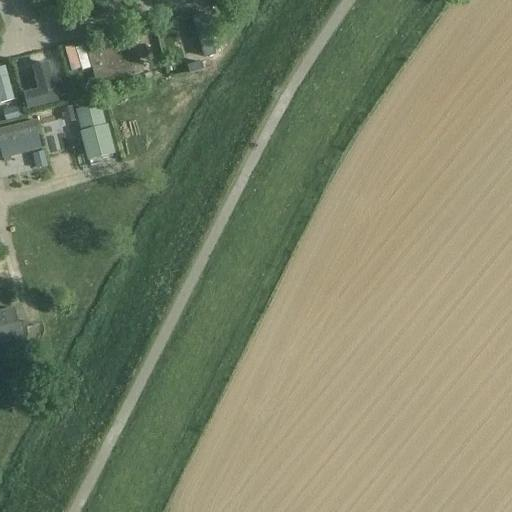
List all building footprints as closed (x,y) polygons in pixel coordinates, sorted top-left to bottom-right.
[(208,15),(193,19),(204,57),(219,52),(208,15)] [(142,73),(133,40),(87,53),(96,86),(142,73)] [(56,103),(46,63),(31,67),(37,90),(23,93),(27,110),(56,103)] [(201,63),(186,66),(187,74),(203,70),(201,63)] [(4,68),(0,68),(0,104),(13,101),(4,68)] [(67,81),(55,84),(58,97),(70,94),(67,81)] [(92,151),(97,154),(98,157),(100,156),(113,153),(106,125),(104,125),(99,104),(75,110),(86,153),(92,151)] [(71,108),(62,110),(65,122),(74,120),(71,108)] [(15,109),(3,112),(6,122),(18,119),(15,109)] [(34,122),(0,130),(0,144),(37,136),(34,122)] [(43,153),(31,156),(35,170),(47,167),(43,153)] [(0,303),(9,301),(4,281),(0,281),(0,303)]
